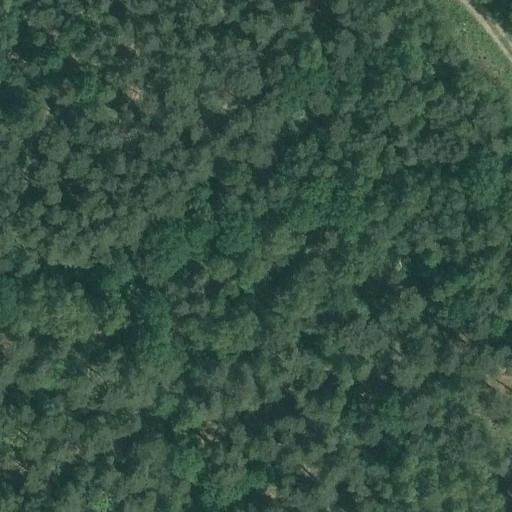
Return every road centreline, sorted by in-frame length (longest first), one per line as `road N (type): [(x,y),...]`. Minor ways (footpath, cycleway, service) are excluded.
road 1 (track): [(511,193),(0,320)]
road 2 (track): [(317,511),(254,257)]
